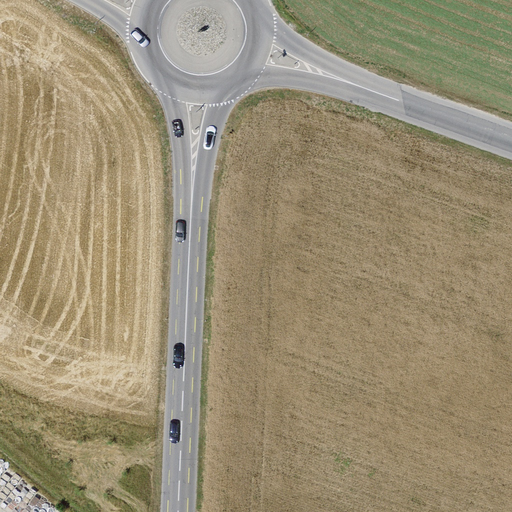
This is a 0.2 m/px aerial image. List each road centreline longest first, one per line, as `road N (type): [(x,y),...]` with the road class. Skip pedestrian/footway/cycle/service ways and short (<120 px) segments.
road 1 (secondary): [(201,89),(179,511)]
road 2 (tertiary): [(255,55),(511,141)]
